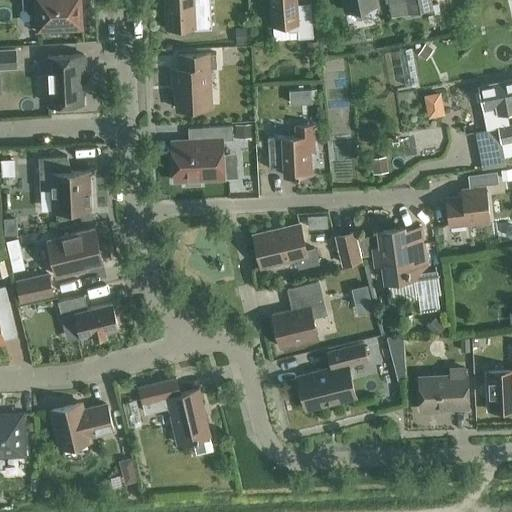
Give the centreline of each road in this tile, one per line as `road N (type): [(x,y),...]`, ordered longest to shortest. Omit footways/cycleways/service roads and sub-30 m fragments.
road 1 (residential): [(511,453),(286,459),(266,439),(243,350)]
road 2 (residential): [(137,218),(427,195)]
road 3 (residential): [(189,334),(167,351),(82,372),(0,379)]
road 4 (residential): [(0,130),(130,125)]
road 5 (residential): [(189,334),(157,294),(137,218)]
road 6 (residential): [(130,125),(121,0)]
